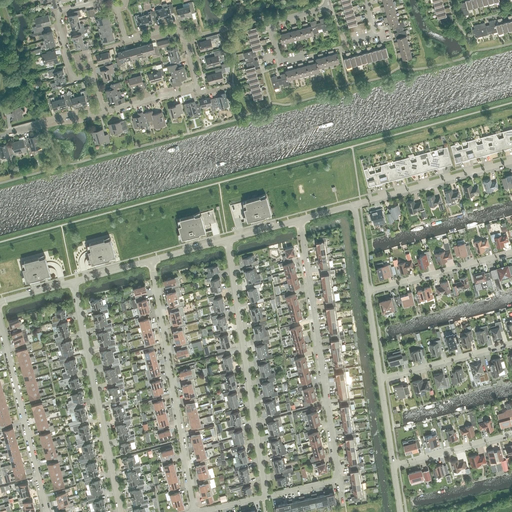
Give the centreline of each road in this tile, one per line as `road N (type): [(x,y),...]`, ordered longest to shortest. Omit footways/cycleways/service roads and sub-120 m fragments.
road 1 (residential): [(338,479),(299,219)]
road 2 (residential): [(265,496),(227,239)]
road 3 (residential): [(194,511),(150,260)]
road 4 (residential): [(101,112),(198,88),(183,35),(163,30),(125,40),(116,8)]
road 5 (residential): [(120,511),(72,281)]
road 6 (residential): [(47,511),(0,321)]
road 7 (residential): [(101,112),(91,75),(73,80),(56,13),(98,2),(116,8)]
road 8 (residential): [(354,205),(511,161)]
road 9 (residential): [(367,291),(511,251)]
road 10 (residential): [(380,379),(511,342)]
road 11 (residential): [(393,465),(511,433)]
road 12 (residential): [(300,57),(281,62),(273,22),(327,0)]
